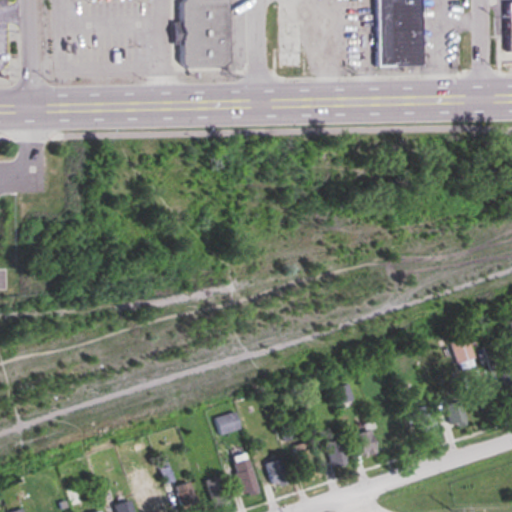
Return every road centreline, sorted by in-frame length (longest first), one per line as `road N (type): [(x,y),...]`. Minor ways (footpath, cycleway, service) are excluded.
road 1 (primary): [(511,100),(0,110)]
road 2 (residential): [(511,446),(315,511)]
